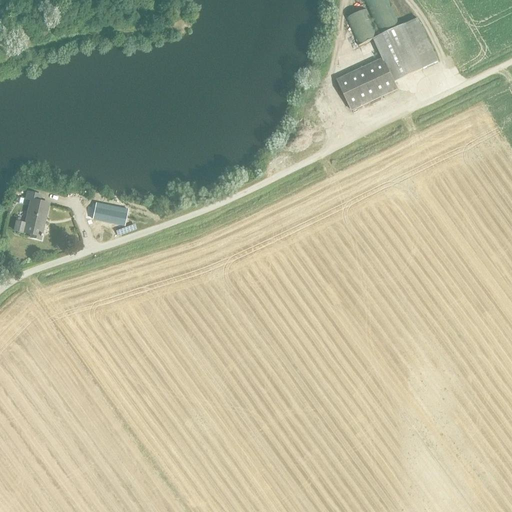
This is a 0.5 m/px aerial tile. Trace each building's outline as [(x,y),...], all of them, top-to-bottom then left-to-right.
[(387,0),(362,0),(380,37),(401,27),(387,0)] [(366,11),(346,20),(359,47),(374,40),(379,37),(366,11)] [(396,83),(425,70),(404,26),(401,27),(380,37),(379,37),(374,40),(384,59),(338,80),(353,112),(399,90),(396,83)] [(31,238),(40,241),(49,205),(39,202),(41,196),(27,193),(26,200),(31,201),(23,233),(31,235),(31,238)] [(104,207),(101,219),(114,222),(117,210),(104,207)]
